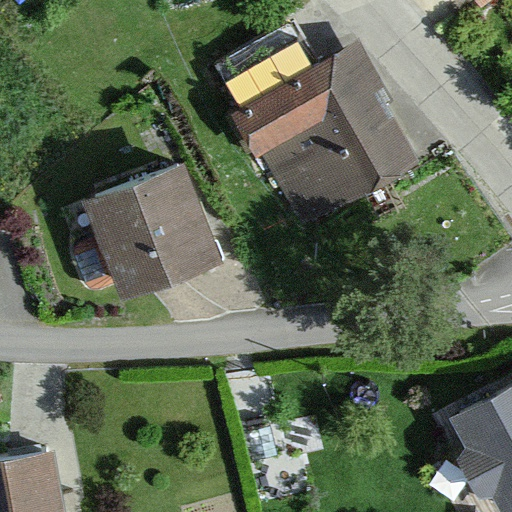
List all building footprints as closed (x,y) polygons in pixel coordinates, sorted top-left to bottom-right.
[(511,0),(464,0),(474,14),(496,0),(511,0)] [(355,37),(231,101),(260,158),(333,120),(368,187),(419,161),(355,37)] [(188,158),(85,195),(121,291),(223,253),(188,158)] [(511,511),(511,384),(453,415),(505,511),(511,511)] [(62,511),(50,446),(0,455),(0,511),(62,511)]
